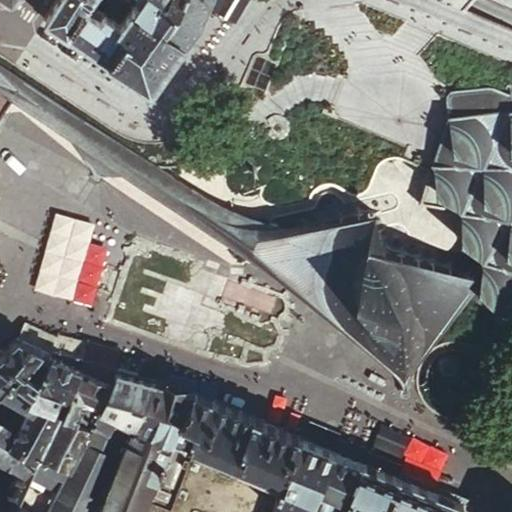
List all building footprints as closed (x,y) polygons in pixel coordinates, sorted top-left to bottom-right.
[(56,0),(45,18),(73,36),(109,60),(135,77),(150,87),(171,57),(185,38),(199,17),(206,0),(56,0)] [(254,246),(260,235),(251,230),(243,227),(232,220),(170,180),(141,161),(125,151),(28,87),(24,84),(0,68),(0,92),(12,100),(90,152),(211,231),(247,254),(248,255),(254,246)] [(511,97),(511,98),(510,97),(498,93),(488,89),(484,89),(462,91),(450,92),(448,93),(446,94),(445,97),(445,99),(448,116),(511,109),(511,97)] [(511,109),(448,116),(440,140),(432,165),(418,201),(453,204),(459,214),(456,232),(472,246),(480,267),(491,300),(496,317),(511,298),(511,109)] [(248,255),(247,254),(246,264),(251,265),(307,304),(387,358),(395,366),(398,370),(401,375),(404,386),(406,386),(406,377),(408,372),(410,365),(415,357),(460,298),(469,282),(380,252),(370,218),(278,236),(278,230),(274,227),(269,227),(266,230),(265,233),(263,233),(262,233),(259,232),(257,229),(255,224),(253,224),(251,230),(260,235),(254,246),(248,255)] [(74,298),(89,243),(52,233),(37,287),(74,298)] [(0,363),(29,388),(49,351),(33,341),(17,334),(0,351),(0,363)] [(50,349),(49,351),(29,388),(27,392),(44,401),(46,400),(53,386),(67,392),(82,358),(67,353),(50,349)] [(38,455),(30,471),(45,479),(45,478),(56,484),(78,439),(79,437),(113,366),(97,362),(88,359),(82,358),(67,392),(60,407),(55,419),(38,455)] [(27,392),(29,388),(0,363),(0,434),(38,455),(55,419),(60,407),(46,400),(44,401),(27,392)] [(125,370),(113,366),(79,437),(101,449),(135,372),(131,371),(125,370)] [(90,511),(125,430),(130,430),(153,377),(145,375),(135,372),(101,449),(79,437),(78,439),(56,484),(44,509),(42,511),(90,511)] [(175,383),(153,377),(130,430),(125,430),(90,511),(141,511),(148,496),(167,503),(198,430),(193,428),(180,422),(195,389),(175,383)] [(197,389),(195,389),(180,422),(193,428),(208,394),(202,391),(197,389)] [(198,430),(212,396),(208,394),(193,428),(198,430)] [(148,496),(141,511),(267,511),(300,432),(284,426),(256,414),(255,414),(239,407),(235,405),(212,396),(198,430),(167,503),(148,496)] [(304,511),(312,494),(332,446),(316,440),(300,432),(267,511),(304,511)] [(9,511),(16,499),(30,471),(38,455),(0,434),(0,511),(9,511)] [(344,451),(332,446),(312,494),(340,506),(342,501),(360,458),(347,452),(344,451)] [(378,466),(360,458),(342,501),(367,511),(375,511),(395,473),(378,466)] [(467,511),(461,500),(453,497),(395,473),(375,511),(467,511)] [(336,511),(340,506),(312,494),(304,511),(336,511)] [(9,511),(40,511),(16,499),(9,511)] [(367,511),(342,501),(340,506),(336,511),(367,511)]
